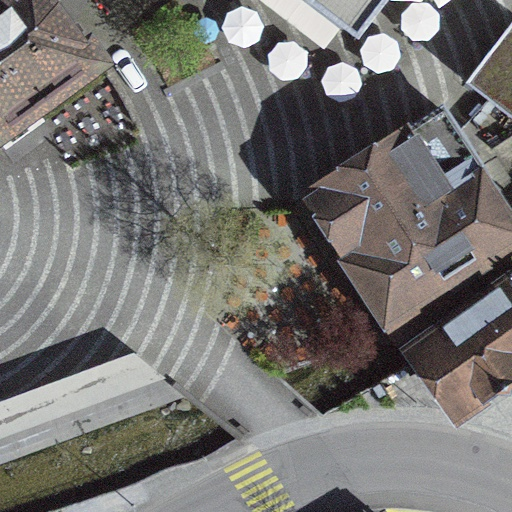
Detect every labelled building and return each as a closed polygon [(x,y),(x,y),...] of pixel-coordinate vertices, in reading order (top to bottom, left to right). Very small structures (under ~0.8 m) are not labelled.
[(96,61),(99,59),(58,4),(53,0),(0,0),(0,134),(15,123),(24,135),(44,120),(36,108),(94,65),(94,64),(97,61),(96,61)] [(373,19),(387,0),(307,0),(358,39),(373,19)] [(511,22),(466,82),(511,118),(511,22)] [(442,111),(313,194),(335,227),(399,326),(404,334),(511,263),(511,238),(470,174),(479,168),(442,111)] [(511,281),(415,350),(459,411),(511,373),(511,281)] [(0,401),(0,438),(165,378),(153,346),(0,401)]
